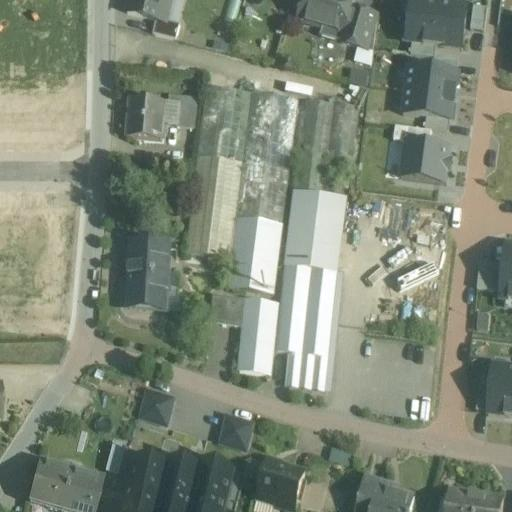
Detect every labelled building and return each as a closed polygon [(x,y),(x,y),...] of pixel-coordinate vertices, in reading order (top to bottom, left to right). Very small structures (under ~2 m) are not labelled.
[(130,0),(127,16),(156,23),(164,25),(164,24),(169,0),(130,0)] [(353,0),(304,0),(298,22),(323,29),(320,39),(340,44),(341,44),(350,11),(353,0)] [(419,0),(412,0),(407,42),(418,43),(417,57),(435,59),(436,46),(464,50),(470,7),(419,0)] [(377,18),(350,11),(341,44),(340,44),(340,45),(367,53),(367,52),(373,54),(378,19),(377,19),(377,18)] [(180,28),(164,24),(164,25),(156,23),(153,37),(176,43),(180,28)] [(458,62),(435,59),(433,68),(410,65),(403,113),(427,116),(425,131),(432,132),(448,134),(450,122),(455,123),(462,75),(456,74),(458,62)] [(352,70),(349,83),(364,86),(367,73),(352,70)] [(210,81),(186,272),(222,276),(246,85),(210,81)] [(299,93),(253,86),(227,290),(273,296),(299,93)] [(179,107),(130,102),(127,140),(162,143),(164,125),(177,126),(179,107)] [(358,109),(306,102),(294,195),(346,202),(358,109)] [(196,109),(179,107),(177,126),(176,128),(193,130),(196,109)] [(430,147),(432,132),(404,128),(398,177),(447,184),(451,150),(430,147)] [(346,202),(294,195),(285,267),(337,274),(346,202)] [(488,268),(485,293),(497,295),(498,288),(511,290),(511,245),(504,244),(500,269),(488,268)] [(169,247),(131,245),(127,307),(165,309),(169,247)] [(337,274),(285,267),(274,348),(287,350),(284,374),(324,379),(337,274)] [(225,298),(213,296),(209,322),(222,324),(225,298)] [(246,301),(225,298),(222,324),(243,327),(246,301)] [(273,305),(246,301),(243,327),(238,367),(268,372),(273,330),(270,330),(273,305)] [(489,380),(477,379),(474,400),(511,404),(511,360),(492,358),(489,380)] [(172,395),(146,387),(138,414),(165,421),(172,395)] [(252,418),(225,410),(218,437),(244,444),(252,418)] [(152,511),(167,459),(137,451),(122,505),(134,508),(133,511),(152,511)] [(167,459),(152,511),(185,511),(199,460),(169,452),(167,459)] [(199,460),(185,511),(217,511),(231,461),(201,453),(199,460)] [(302,464),(264,453),(254,487),(272,492),(292,497),(302,464)] [(72,465),(41,457),(37,472),(36,471),(30,494),(62,503),(72,465)] [(104,473),(72,465),(62,503),(95,511),(101,488),(100,488),(104,473)] [(411,486),(376,476),(377,471),(362,466),(350,507),(369,511),(403,511),(405,508),(406,508),(408,504),(406,503),(411,486)] [(496,511),(500,487),(446,477),(440,511),(496,511)]
